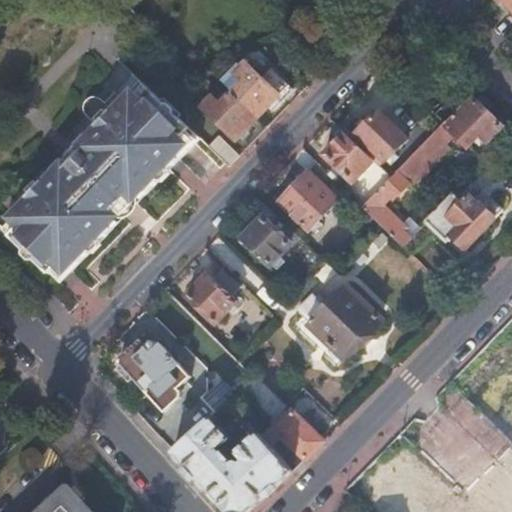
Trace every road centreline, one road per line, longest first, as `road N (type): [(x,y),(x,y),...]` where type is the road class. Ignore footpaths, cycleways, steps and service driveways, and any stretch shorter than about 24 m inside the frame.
road 1 (residential): [(59,371),(419,0)]
road 2 (residential): [(285,511),(511,281)]
road 3 (residential): [(191,511),(59,371)]
road 4 (residential): [(420,0),(511,89)]
